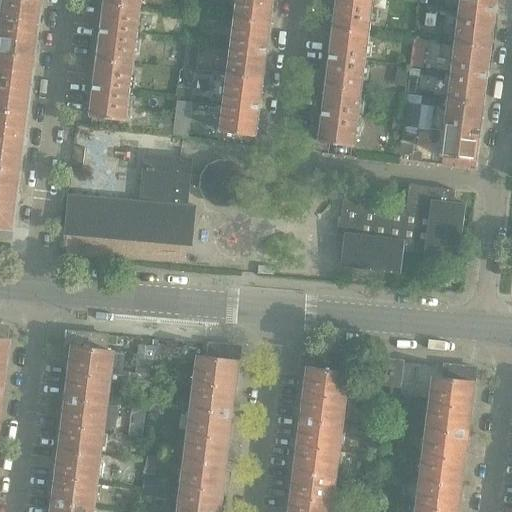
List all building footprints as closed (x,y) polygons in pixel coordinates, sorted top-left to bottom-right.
[(42,0),(7,0),(2,41),(37,46),(42,0)] [(274,0),(238,0),(236,19),(271,24),(274,0)] [(374,0),(338,0),(335,29),(370,34),(374,0)] [(462,0),(457,44),(492,48),(496,13),(497,0),(462,0)] [(141,8),(106,3),(99,61),(134,66),(141,8)] [(211,4),(197,3),(196,11),(210,13),(211,4)] [(271,24),(236,19),(229,76),(264,81),(271,24)] [(370,34),(335,29),(328,86),(363,90),(370,34)] [(415,38),(413,65),(425,66),(428,39),(415,38)] [(37,46),(2,41),(0,60),(0,97),(30,101),(37,46)] [(189,43),(184,61),(198,65),(202,47),(189,43)] [(492,48),(457,44),(450,100),(485,105),(492,48)] [(134,66),(99,61),(92,118),(93,117),(126,121),(126,122),(127,122),(134,66)] [(398,68),(397,84),(407,84),(408,68),(398,68)] [(264,81),(229,76),(222,133),(223,133),(223,132),(256,136),(256,137),(257,137),(264,81)] [(418,78),(409,77),(407,93),(416,94),(418,78)] [(363,90),(328,86),(320,143),(321,143),(354,148),(355,149),(363,90)] [(408,95),(406,128),(433,129),(434,105),(422,104),(423,96),(408,95)] [(30,101),(0,97),(0,154),(23,157),(30,101)] [(485,105),(450,100),(442,158),(443,158),(443,157),(477,161),(477,162),(485,105)] [(161,116),(160,129),(171,131),(172,118),(161,116)] [(402,153),(413,155),(417,133),(405,131),(402,153)] [(75,146),(73,166),(83,168),(86,147),(75,146)] [(23,157),(0,154),(0,226),(12,228),(14,226),(23,157)] [(191,161),(180,160),(174,159),(174,158),(162,157),(162,158),(145,157),(141,203),(70,196),(67,233),(192,244),(195,207),(186,206),(188,186),(202,188),(207,198),(216,205),(228,206),(238,201),(245,192),(245,180),(241,170),(231,164),(220,163),(210,167),(204,177),(189,175),(191,161)] [(342,266),(401,274),(404,251),(426,254),(425,260),(458,264),(466,204),(454,203),(456,191),(410,185),(407,212),(395,210),(396,203),(345,196),(342,217),(340,217),(337,234),(346,235),(342,266)] [(384,187),(367,185),(366,194),(383,196),(384,187)] [(276,268),(259,267),(259,275),(275,276),(276,268)] [(107,336),(78,334),(76,348),(106,351),(107,336)] [(241,348),(202,345),(201,357),(239,362),(241,348)] [(106,351),(76,348),(69,397),(107,402),(114,352),(106,351)] [(313,355),(311,369),(348,373),(350,358),(313,355)] [(232,413),(239,362),(201,357),(194,408),(232,413)] [(401,387),(404,363),(385,361),(382,385),(401,387)] [(446,366),(444,378),(474,382),(476,369),(446,366)] [(348,373),(311,369),(304,420),(342,424),(348,373)] [(468,432),(471,407),(474,382),(444,378),(436,377),(430,428),(468,432)] [(107,402),(69,397),(63,449),(100,454),(107,402)] [(133,407),(131,422),(145,424),(147,409),(133,407)] [(232,413),(194,408),(188,462),(226,467),(229,441),(232,413)] [(342,424),(304,420),(298,472),(335,476),(342,424)] [(468,432),(430,428),(424,480),(461,485),(468,432)] [(100,454),(63,449),(56,501),(94,505),(100,454)] [(219,511),(226,467),(188,462),(181,511),(219,511)] [(330,511),(335,476),(298,472),(292,511),(330,511)] [(160,479),(144,477),(143,494),(159,496),(160,479)] [(457,511),(461,485),(424,480),(419,511),(457,511)] [(93,511),(94,505),(56,501),(54,511),(93,511)]
